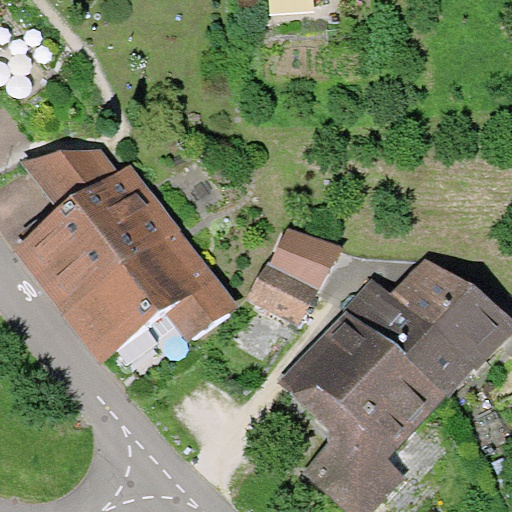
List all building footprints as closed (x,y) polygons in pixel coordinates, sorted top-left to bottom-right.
[(22,160),(63,213),(119,171),(102,148),(22,160)] [(63,213),(15,249),(102,364),(167,314),(187,341),(237,305),(130,163),(119,171),(63,213)] [(289,228),(271,262),(318,288),(344,246),(289,228)] [(511,320),(427,258),(391,294),(474,367),(477,369),(511,333),(511,320)] [(271,262),(268,260),(248,296),(298,324),(318,288),(271,262)] [(474,367),(391,294),(372,278),(345,309),(348,310),(444,397),(447,400),(474,367)] [(444,397),(348,310),(278,382),(335,435),(303,472),(345,511),(372,511),(406,476),(387,459),(444,397)]
